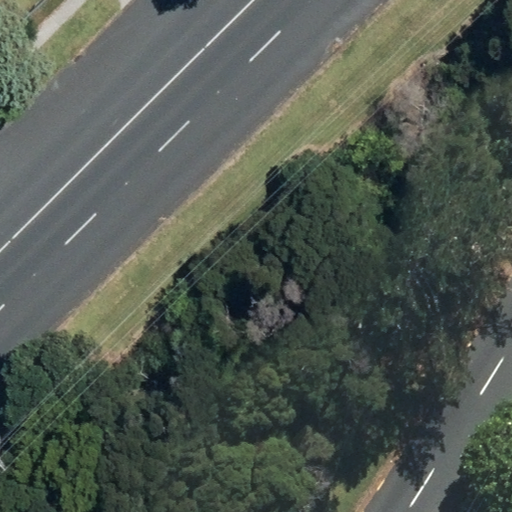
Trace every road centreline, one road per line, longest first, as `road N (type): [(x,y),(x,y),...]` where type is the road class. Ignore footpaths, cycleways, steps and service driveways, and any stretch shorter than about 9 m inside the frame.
road 1 (secondary): [(0,245),(251,0)]
road 2 (residential): [(407,511),(511,347)]
